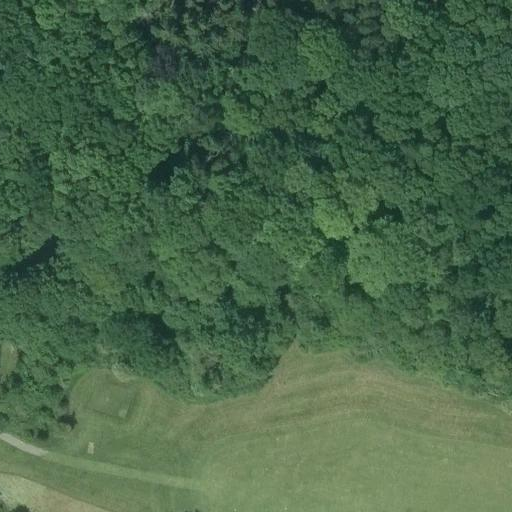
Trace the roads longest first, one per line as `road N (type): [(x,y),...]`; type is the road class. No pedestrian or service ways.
road 1 (track): [(292,261),(206,241),(112,238),(0,270)]
road 2 (track): [(511,368),(292,261)]
